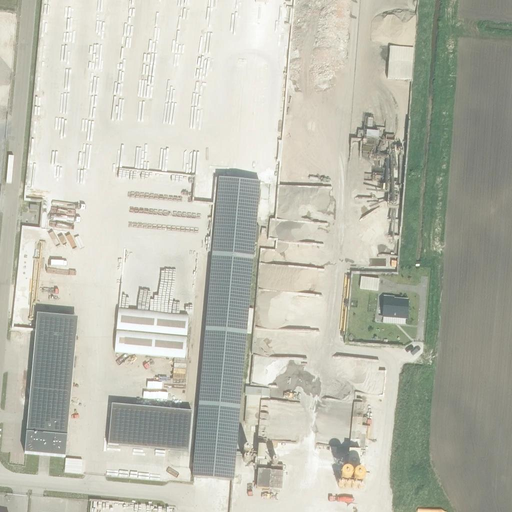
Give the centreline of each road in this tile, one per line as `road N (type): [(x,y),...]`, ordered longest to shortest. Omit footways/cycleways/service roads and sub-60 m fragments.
road 1 (unclassified): [(0,313),(28,0)]
road 2 (unclassified): [(0,478),(180,494)]
